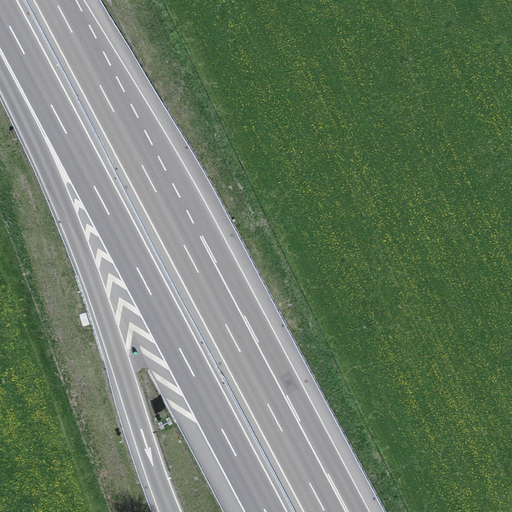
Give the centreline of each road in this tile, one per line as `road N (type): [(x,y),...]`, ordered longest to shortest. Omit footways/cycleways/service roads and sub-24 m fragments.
road 1 (motorway): [(326,511),(56,0)]
road 2 (motorway): [(0,9),(264,511)]
road 3 (motorway): [(0,46),(111,333),(168,511)]
